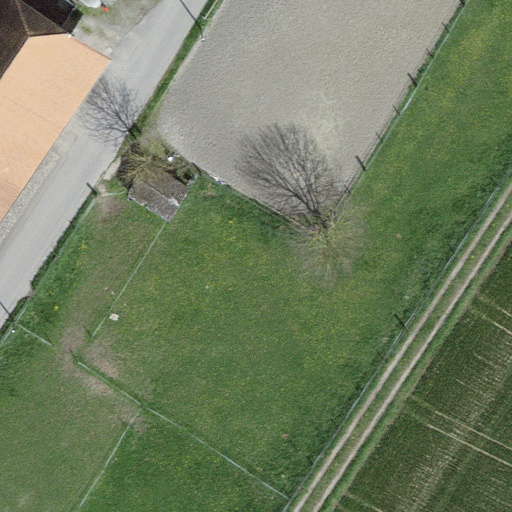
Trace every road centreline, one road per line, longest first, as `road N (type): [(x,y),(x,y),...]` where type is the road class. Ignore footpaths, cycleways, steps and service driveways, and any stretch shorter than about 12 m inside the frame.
road 1 (track): [(511,193),(300,511)]
road 2 (unclassified): [(191,0),(0,292)]
